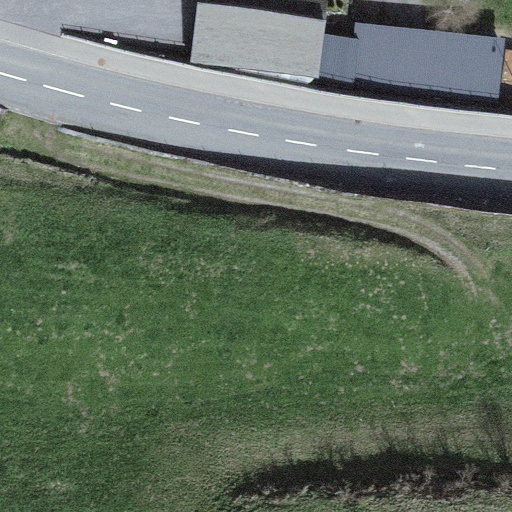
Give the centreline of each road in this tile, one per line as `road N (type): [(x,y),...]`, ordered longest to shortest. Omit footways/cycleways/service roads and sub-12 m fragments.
road 1 (track): [(472,286),(446,249),(405,232),(35,139),(25,131),(18,77)]
road 2 (primary): [(511,167),(216,129),(0,72)]
